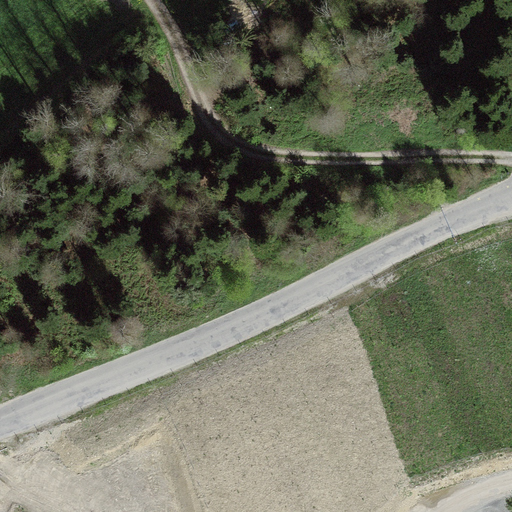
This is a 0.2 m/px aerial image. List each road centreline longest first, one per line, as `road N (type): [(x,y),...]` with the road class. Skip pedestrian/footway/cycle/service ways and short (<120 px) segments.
road 1 (unclassified): [(511,195),(270,311),(74,381),(0,418)]
road 2 (track): [(144,0),(225,140),(267,163),(458,154),(511,160)]
road 3 (track): [(23,407),(91,511)]
